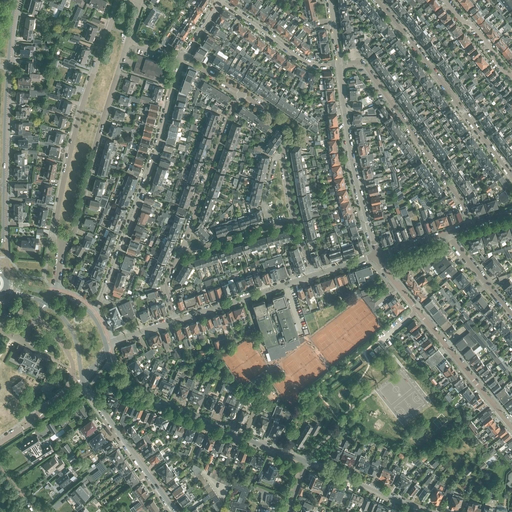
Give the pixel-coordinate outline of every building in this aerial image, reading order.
[(29,4),(28,7),(29,7),(28,10),(34,12),(33,14),(36,15),(37,13),(38,8),(40,9),(42,1),(40,1),(37,0),(31,0),(30,5),(29,4)] [(58,5),(57,8),(59,9),(61,10),(62,11),(66,0),(62,0),(61,4),(60,6),(58,5)] [(98,0),(96,7),(97,7),(100,8),(99,8),(100,8),(102,9),(103,10),(107,1),(103,0),(102,0),(98,0)] [(237,3),(238,1),(237,0),(229,0),(229,1),(241,9),(242,7),(237,3)] [(304,0),(305,2),(304,2),(305,2),(305,5),(306,9),(307,9),(308,13),(306,13),(307,18),(309,18),(310,20),(316,19),(314,8),(318,8),(316,2),(317,2),(317,1),(316,1),(316,0),(304,0)] [(426,11),(427,10),(429,9),(438,2),(436,0),(431,0),(428,3),(430,4),(424,9),(426,11)] [(467,10),(473,4),(470,0),(463,5),(464,6),(463,6),(465,8),(467,10)] [(249,10),(249,11),(251,12),(259,2),(257,1),(254,5),(252,3),(247,9),(249,10)] [(255,14),(259,9),(259,8),(261,4),(259,2),(251,12),(253,13),(255,14)] [(368,2),(361,7),(365,12),(371,6),(370,4),(370,3),(369,2),(368,2)] [(396,11),(403,6),(399,2),(393,7),(394,9),(394,10),(395,11),(396,11)] [(440,3),(439,3),(438,2),(429,9),(430,11),(433,9),(435,11),(441,6),(441,5),(441,4),(440,3)] [(203,11),(206,7),(200,3),(198,4),(197,3),(195,6),(203,11)] [(476,4),(467,11),(471,15),(479,8),(476,4)] [(258,16),(258,17),(260,18),(268,6),(267,5),(264,9),(262,7),(261,9),(260,9),(256,15),(258,16)] [(195,6),(192,10),(200,16),(203,11),(195,6)] [(268,6),(260,18),(261,19),(262,19),(264,21),(268,15),(268,14),(269,12),(271,9),(268,6)] [(406,10),(403,6),(396,11),(397,12),(397,13),(398,14),(399,14),(400,16),(406,10)] [(78,16),(81,8),(78,7),(72,20),(76,21),(78,16)] [(366,12),(369,17),(376,11),(375,11),(376,10),(374,9),(372,7),(366,12)] [(445,9),(444,9),(442,7),(434,14),(436,16),(438,14),(440,17),(446,12),(446,11),(446,10),(445,9)] [(475,19),(488,9),(486,7),(482,11),(479,13),(478,10),(472,15),(473,17),(473,18),(474,19),(475,19)] [(153,8),(149,13),(144,23),(150,26),(152,23),(153,24),(160,12),(153,8)] [(221,13),(229,19),(230,17),(232,18),(233,17),(235,19),(236,17),(224,9),(223,11),(222,11),(221,13)] [(485,14),(489,11),(488,9),(475,19),(475,20),(476,22),(477,21),(478,23),(484,18),(483,16),(485,15),(485,14)] [(198,19),(200,16),(192,10),(190,14),(198,19)] [(267,23),(268,24),(277,13),(275,11),(272,15),(270,13),(265,21),(266,22),(267,23)] [(376,11),(369,17),(373,21),(379,16),(378,14),(378,13),(377,12),(376,12),(376,11)] [(404,21),(411,16),(407,11),(401,16),(402,18),(402,19),(403,20),(404,21)] [(270,26),(271,25),(272,27),(277,21),(274,19),(278,14),(277,13),(268,24),(270,26)] [(441,26),(443,24),(451,17),(449,16),(449,15),(448,13),(447,13),(441,18),(443,21),(439,24),(441,26)] [(187,18),(195,23),(198,19),(190,14),(187,18)] [(218,18),(229,25),(230,24),(228,23),(229,22),(227,21),(227,22),(225,21),(226,18),(220,14),(219,16),(218,18)] [(414,20),(411,16),(404,21),(405,21),(405,22),(406,23),(407,23),(408,25),(414,20)] [(25,23),(24,25),(25,25),(27,25),(26,26),(29,27),(29,28),(33,29),(35,19),(35,18),(26,17),(26,18),(26,23),(25,23)] [(380,17),(374,22),(377,26),(384,21),(383,21),(383,20),(382,18),(380,17)] [(227,27),(229,25),(218,18),(218,19),(217,19),(216,20),(216,21),(215,23),(221,27),(222,26),(225,26),(227,27)] [(183,23),(186,24),(192,28),(193,28),(194,26),(195,24),(186,19),(183,23)] [(454,21),(453,21),(452,19),(445,24),(447,25),(445,27),(448,29),(455,23),(455,22),(454,21)] [(482,28),(491,21),(489,19),(487,21),(485,19),(479,24),(481,26),(480,26),(482,28)] [(275,29),(277,31),(284,21),(283,20),(282,21),(280,20),(278,22),(273,27),(275,29)] [(300,27),(308,33),(313,26),(305,20),(300,27)] [(412,30),(419,25),(416,23),(417,22),(416,20),(409,26),(410,28),(410,29),(411,30),(412,30)] [(284,21),(277,31),(278,32),(279,32),(281,33),(285,28),(283,26),(286,22),(284,21)] [(384,21),(377,26),(381,30),(387,25),(386,24),(386,23),(385,21),(384,21)] [(486,32),(492,27),(494,25),(491,21),(482,28),(483,28),(482,29),(484,30),(486,32)] [(88,23),(85,30),(87,31),(95,34),(96,34),(95,34),(98,27),(90,24),(88,23)] [(238,23),(234,30),(238,33),(243,27),(243,26),(242,26),(241,25),(240,25),(238,23)] [(507,23),(503,26),(507,31),(511,27),(507,23)] [(182,25),(181,27),(190,32),(191,31),(192,29),(192,28),(186,24),(185,26),(182,25)] [(223,35),(226,37),(227,35),(219,29),(221,27),(214,24),(213,25),(212,27),(212,28),(223,35)] [(283,36),(285,37),(294,25),(293,24),(288,30),(286,28),(281,34),(283,35),(283,36)] [(294,25),(285,37),(287,38),(289,40),(293,34),(291,32),(297,25),(295,24),(294,25)] [(451,35),(453,33),(459,28),(459,27),(458,26),(457,26),(456,24),(448,30),(451,35)] [(497,27),(498,27),(495,24),(494,25),(492,27),(492,28),(486,33),(488,35),(487,35),(489,37),(490,37),(496,32),(498,30),(499,29),(497,27)] [(33,33),(33,29),(29,28),(29,27),(26,26),(27,25),(25,25),(24,30),(23,32),(24,32),(23,37),(23,38),(32,39),(34,39),(35,37),(36,34),(35,34),(33,33)] [(422,30),(419,25),(412,30),(413,31),(412,32),(413,33),(414,33),(416,35),(422,30)] [(382,31),(385,36),(392,30),(391,30),(392,29),(390,28),(388,26),(382,31)] [(189,34),(190,32),(181,27),(178,31),(187,36),(188,36),(189,34)] [(244,27),(243,27),(238,33),(243,36),(247,30),(246,28),(245,28),(244,27)] [(227,38),(226,37),(223,35),(212,28),(211,28),(210,30),(209,32),(215,36),(217,33),(224,38),(222,41),(224,43),(227,38)] [(460,29),(459,28),(453,33),(451,35),(455,39),(463,32),(461,31),(461,30),(461,29),(460,29)] [(248,40),(253,34),(252,33),(251,32),(250,32),(248,30),(242,39),(247,42),(248,40)] [(392,30),(385,36),(389,40),(395,35),(394,33),(394,32),(393,31),(392,31),(392,30)] [(498,30),(496,32),(490,37),(489,38),(491,40),(492,39),(493,41),(499,36),(500,37),(502,35),(498,30)] [(85,37),(85,38),(93,41),(93,40),(95,34),(87,31),(88,31),(87,33),(85,38),(85,37)] [(187,36),(178,31),(176,35),(184,40),(185,39),(186,39),(187,37),(187,36)] [(303,31),(301,34),(293,44),(295,45),(296,45),(297,46),(302,40),(300,39),(304,32),(303,31)] [(420,40),(426,35),(423,31),(416,36),(418,38),(418,39),(419,40),(420,40)] [(293,44),(301,34),(300,32),(297,36),(294,35),(290,40),(292,42),(293,44)] [(429,33),(426,35),(420,40),(420,41),(421,43),(422,43),(423,45),(430,39),(428,38),(431,36),(429,33)] [(457,38),(461,43),(467,38),(467,37),(467,36),(466,35),(465,35),(464,33),(457,38)] [(206,37),(204,39),(213,45),(220,49),(221,47),(213,42),(215,39),(208,34),(207,35),(207,34),(205,37),(206,37)] [(253,34),(248,40),(252,43),(257,37),(255,35),(254,34),(253,34)] [(497,47),(497,46),(497,47),(509,37),(511,35),(510,34),(505,38),(503,36),(501,38),(500,38),(494,43),(496,45),(495,45),(497,47)] [(511,34),(511,35),(509,37),(497,47),(498,47),(497,47),(499,49),(501,51),(507,46),(505,43),(511,37),(511,34)] [(173,39),(181,45),(184,41),(177,37),(175,36),(173,39)] [(396,36),(390,41),(393,45),(399,40),(400,40),(399,40),(399,39),(398,38),(396,36)] [(260,39),(258,37),(252,46),(256,49),(257,47),(262,41),(262,40),(261,39),(260,39)] [(361,41),(362,40),(364,37),(355,38),(354,38),(353,38),(344,40),(344,44),(345,49),(349,48),(350,48),(353,48),(356,47),(361,41)] [(469,40),(469,39),(468,38),(467,38),(461,43),(463,46),(461,48),(463,50),(465,48),(465,47),(471,42),(469,40)] [(181,45),(173,39),(172,39),(169,43),(172,45),(179,49),(180,47),(181,47),(181,46),(181,45)] [(220,49),(213,45),(204,39),(203,42),(202,41),(201,43),(201,44),(208,49),(210,46),(216,50),(215,53),(217,54),(220,49)] [(301,49),(305,52),(306,52),(308,54),(311,51),(309,49),(309,44),(307,44),(303,40),(298,47),(299,47),(298,48),(300,49),(301,49)] [(395,47),(397,50),(403,45),(403,44),(403,43),(402,42),(401,42),(399,40),(393,45),(387,50),(389,52),(395,47)] [(263,41),(262,41),(257,47),(260,49),(259,51),(261,52),(267,44),(265,43),(265,42),(263,41)] [(365,41),(365,43),(359,49),(361,51),(362,53),(363,52),(363,53),(369,47),(366,44),(367,43),(365,41)] [(427,50),(434,45),(431,41),(424,46),(426,47),(425,48),(426,50),(427,50)] [(472,44),(466,49),(469,54),(470,53),(476,48),(475,48),(475,47),(475,46),(474,46),(472,44)] [(21,49),(20,55),(30,56),(30,50),(33,50),(34,46),(22,45),(21,49)] [(209,58),(210,59),(213,61),(215,58),(208,54),(206,53),(208,50),(200,45),(200,46),(198,48),(199,48),(197,51),(206,56),(209,58)] [(267,54),(272,48),(271,47),(270,46),(269,46),(268,45),(262,52),(264,54),(265,53),(267,54)] [(399,56),(401,55),(407,50),(406,48),(406,47),(405,46),(404,46),(403,45),(397,50),(399,53),(397,54),(399,56)] [(438,50),(434,45),(427,50),(429,52),(429,53),(430,54),(431,55),(438,50)] [(82,46),(79,54),(87,56),(88,55),(89,55),(89,53),(90,53),(91,50),(90,50),(90,49),(89,49),(90,48),(86,46),(85,47),(84,47),(82,46)] [(371,49),(369,47),(363,53),(364,53),(364,54),(365,55),(366,55),(368,57),(371,53),(372,54),(380,48),(379,46),(377,48),(374,46),(371,49)] [(504,55),(511,49),(511,46),(509,49),(507,46),(501,51),(503,53),(503,54),(503,55),(504,55)] [(272,48),(267,54),(265,56),(270,60),(276,51),(274,50),(274,49),(273,48),(272,48)] [(371,62),(372,62),(379,57),(377,54),(382,51),(381,49),(369,58),(370,60),(371,62)] [(470,54),(470,53),(469,54),(467,56),(469,59),(472,56),(474,59),(480,54),(480,53),(479,51),(478,51),(477,49),(470,54)] [(407,50),(401,55),(404,59),(411,54),(409,52),(409,51),(408,50),(407,50)] [(440,53),(438,50),(431,55),(432,56),(431,56),(432,58),(433,58),(435,60),(441,55),(442,54),(441,52),(440,53)] [(203,62),(206,56),(197,51),(194,55),(194,56),(203,62)] [(65,62),(74,65),(75,62),(77,63),(78,61),(79,61),(79,62),(80,62),(80,63),(84,65),(84,63),(85,63),(87,56),(79,54),(76,52),(73,59),(72,59),(69,60),(64,58),(63,62),(64,62),(65,62)] [(274,60),(277,62),(281,55),(281,54),(280,53),(279,53),(277,52),(271,60),(273,62),(274,60)] [(215,58),(213,61),(212,63),(214,64),(214,65),(216,66),(220,59),(218,58),(220,55),(218,54),(215,58)] [(146,58),(146,57),(139,55),(136,62),(137,62),(136,65),(133,72),(153,78),(154,74),(163,77),(166,65),(146,58)] [(283,55),(282,55),(281,55),(277,62),(275,64),(279,66),(281,65),(286,58),(284,57),(284,56),(283,55)] [(413,57),(411,55),(405,60),(403,61),(406,66),(408,64),(415,60),(414,59),(415,58),(414,57),(413,57)] [(445,59),(441,55),(435,60),(435,61),(436,62),(437,62),(438,64),(445,59)] [(479,65),(485,59),(485,58),(484,57),(483,57),(481,55),(475,60),(474,59),(469,63),(471,65),(473,63),(474,64),(476,62),(479,65)] [(219,67),(221,68),(225,62),(227,59),(222,56),(220,59),(216,66),(218,67),(219,67)] [(375,67),(382,62),(380,59),(381,58),(380,57),(379,57),(372,62),(373,64),(373,65),(374,67),(375,67)] [(227,63),(225,62),(221,68),(221,69),(223,70),(225,71),(233,59),(231,58),(227,63)] [(282,65),(286,69),(291,62),(290,61),(289,60),(288,60),(286,59),(282,65)] [(485,60),(485,59),(479,65),(481,68),(478,70),(478,72),(479,74),(483,70),(489,64),(487,62),(487,61),(486,60),(485,60)] [(19,64),(26,65),(26,71),(32,71),(33,61),(26,61),(20,60),(19,64)] [(415,60),(408,64),(411,69),(418,64),(417,62),(417,61),(416,60),(415,60)] [(442,69),(442,70),(449,65),(445,60),(439,65),(440,67),(440,68),(441,69),(442,69)] [(80,78),(82,72),(74,69),(76,66),(74,65),(65,62),(64,65),(71,67),(73,72),(74,73),(73,76),(72,75),(69,77),(67,81),(74,83),(75,81),(78,82),(79,81),(79,82),(80,79),(80,78)] [(231,75),(235,68),(233,67),(234,64),(232,62),(227,72),(229,73),(229,74),(231,75)] [(287,74),(290,75),(292,72),(291,72),(295,65),(294,64),(293,63),(292,62),(291,62),(286,69),(289,71),(287,74)] [(378,71),(379,72),(385,67),(382,62),(375,67),(377,69),(376,70),(378,71)] [(233,76),(236,77),(239,71),(240,71),(241,68),(237,65),(235,68),(231,75),(233,76)] [(412,70),(416,74),(422,69),(422,68),(421,67),(420,67),(419,65),(412,70)] [(452,69),(449,65),(442,70),(442,71),(443,72),(444,72),(446,74),(452,69)] [(491,66),(490,66),(490,65),(482,72),(486,76),(494,70),(492,68),(492,67),(491,66)] [(187,69),(187,70),(186,72),(196,76),(197,74),(195,73),(196,69),(188,66),(188,67),(187,67),(187,68),(187,69)] [(297,75),(301,68),(301,67),(299,67),(298,67),(296,66),(292,73),(292,72),(290,75),(292,77),(294,74),(297,75)] [(382,76),(382,77),(389,72),(387,69),(388,68),(387,66),(385,67),(379,72),(380,74),(380,75),(381,76),(382,76)] [(240,71),(239,71),(236,77),(236,78),(238,79),(240,80),(247,69),(245,68),(244,70),(244,69),(242,72),(240,71)] [(302,69),(301,68),(297,75),(302,78),(306,71),(304,70),(304,69),(302,68),(302,69)] [(422,69),(416,74),(419,79),(425,74),(424,72),(424,71),(423,70),(422,70),(422,69)] [(243,83),(245,84),(250,77),(248,76),(251,72),(248,70),(241,81),(244,82),(243,83)] [(449,79),(450,80),(456,75),(458,73),(456,71),(455,72),(454,72),(453,70),(446,75),(448,77),(447,78),(448,79),(449,79)] [(489,84),(491,82),(497,77),(497,76),(498,75),(496,73),(496,72),(496,71),(495,71),(494,71),(486,77),(489,82),(488,83),(489,84)] [(195,78),(196,76),(186,72),(185,74),(185,75),(184,75),(184,76),(184,77),(184,78),(192,81),(193,77),(195,78)] [(384,79),(385,81),(392,76),(393,75),(392,74),(391,75),(389,72),(382,77),(382,78),(383,79),(384,79)] [(310,85),(314,74),(311,73),(310,75),(308,74),(305,81),(307,81),(306,84),(310,85)] [(18,86),(30,87),(30,84),(31,84),(31,81),(38,81),(39,74),(30,74),(30,76),(29,76),(29,78),(27,78),(27,77),(19,76),(19,77),(20,77),(20,82),(19,82),(19,84),(19,86),(18,86)] [(133,75),(132,81),(126,79),(122,90),(133,93),(136,83),(138,83),(140,77),(133,75)] [(355,79),(348,80),(349,85),(363,83),(362,80),(360,81),(360,80),(359,80),(358,78),(357,75),(354,76),(355,79)] [(420,80),(423,84),(430,80),(429,79),(429,78),(429,77),(428,77),(426,75),(420,80)] [(453,84),(459,79),(456,75),(450,80),(450,81),(451,82),(452,82),(453,84)] [(248,85),(250,87),(254,80),(256,78),(254,76),(252,79),(250,77),(245,84),(247,85),(248,85)] [(387,84),(389,86),(395,81),(397,80),(396,78),(394,79),(392,76),(385,81),(386,82),(385,82),(386,84),(387,84)] [(497,77),(491,82),(493,85),(491,87),(493,89),(503,80),(501,78),(500,76),(499,76),(497,77)] [(182,83),(181,85),(192,88),(193,89),(194,87),(190,85),(192,82),(183,79),(183,80),(182,80),(182,81),(182,82),(182,83)] [(257,82),(254,80),(250,87),(252,89),(252,88),(254,90),(260,81),(258,79),(257,82)] [(390,89),(392,91),(399,86),(400,85),(399,83),(397,80),(395,81),(389,86),(389,87),(390,89)] [(423,84),(426,89),(433,84),(431,82),(432,81),(431,80),(430,80),(423,84)] [(457,90),(464,85),(460,80),(454,85),(455,87),(455,88),(456,89),(457,89),(457,90)] [(205,91),(209,84),(204,81),(204,82),(203,81),(202,82),(202,84),(202,85),(200,88),(203,90),(201,92),(203,94),(205,91)] [(497,92),(495,93),(497,95),(501,92),(501,91),(507,86),(505,84),(506,83),(504,81),(504,82),(503,81),(497,86),(494,89),(497,92)] [(56,86),(56,87),(59,88),(58,93),(57,92),(57,93),(58,93),(57,95),(58,96),(60,96),(61,97),(62,94),(63,95),(66,95),(70,97),(72,91),(75,92),(74,93),(75,94),(76,88),(57,82),(56,86)] [(258,92),(260,94),(265,87),(260,83),(255,90),(256,91),(258,93),(258,92)] [(213,87),(209,84),(205,91),(207,92),(205,95),(207,96),(209,93),(213,87)] [(400,85),(399,86),(392,91),(392,92),(393,93),(394,93),(395,95),(404,89),(401,84),(400,85)] [(191,90),(192,88),(181,85),(180,87),(180,88),(179,89),(179,90),(180,90),(179,91),(188,94),(189,90),(191,90)] [(266,85),(265,87),(260,94),(261,94),(260,94),(263,96),(263,95),(265,97),(270,90),(271,88),(266,85)] [(427,90),(430,94),(437,90),(437,89),(437,88),(436,87),(435,87),(434,85),(427,90)] [(467,89),(464,85),(457,90),(457,91),(458,92),(459,92),(460,94),(467,89)] [(153,92),(162,94),(164,88),(155,86),(154,89),(152,88),(151,91),(153,92)] [(217,89),(213,87),(209,93),(211,95),(209,98),(211,99),(217,89)] [(510,88),(509,88),(508,87),(494,98),(496,100),(503,94),(504,96),(511,90),(510,88)] [(28,97),(30,97),(30,95),(31,95),(32,96),(38,97),(38,96),(46,97),(46,91),(30,89),(30,92),(30,93),(24,93),(24,92),(17,92),(17,99),(17,101),(28,102),(28,97)] [(217,99),(221,92),(217,89),(211,99),(213,100),(215,97),(217,99)] [(270,100),(274,93),(270,90),(265,97),(265,98),(267,99),(268,99),(270,100)] [(437,90),(430,94),(434,99),(440,94),(439,92),(439,91),(438,90),(437,90)] [(463,99),(464,99),(465,100),(471,95),(473,93),(471,91),(469,92),(468,90),(461,95),(463,97),(463,98),(463,99)] [(160,100),(162,94),(153,92),(151,91),(150,94),(152,94),(151,98),(160,100)] [(511,91),(500,101),(501,103),(506,99),(508,100),(511,97),(511,91)] [(177,98),(188,101),(188,99),(186,98),(187,94),(179,92),(179,93),(178,93),(178,94),(178,95),(178,96),(177,98)] [(226,95),(221,92),(217,99),(216,101),(220,104),(222,101),(226,95)] [(399,101),(406,96),(403,92),(396,96),(398,99),(397,99),(398,101),(399,101)] [(279,96),(274,93),(270,100),(270,101),(272,102),(274,103),(279,96)] [(130,99),(130,98),(121,95),(120,96),(121,96),(120,97),(119,101),(118,102),(120,102),(120,103),(121,103),(128,105),(128,104),(129,98),(130,99)] [(228,101),(230,97),(226,95),(222,101),(220,104),(224,107),(227,103),(228,102),(228,101)] [(402,106),(403,106),(410,101),(407,98),(409,97),(408,95),(406,96),(399,101),(401,103),(401,104),(402,106)] [(436,106),(438,104),(444,100),(444,99),(444,97),(443,97),(441,95),(435,100),(433,102),(436,106)] [(474,99),(471,95),(465,100),(465,101),(466,102),(467,103),(468,104),(474,99)] [(278,106),(280,108),(285,101),(280,97),(275,104),(276,105),(278,106)] [(187,103),(188,101),(177,98),(177,101),(176,101),(176,102),(176,103),(176,104),(184,106),(185,103),(187,103)] [(70,111),(70,109),(72,102),(61,99),(58,109),(52,107),(51,110),(65,114),(66,111),(69,112),(69,111),(70,111)] [(356,101),(356,102),(353,102),(353,105),(353,107),(353,108),(362,108),(362,101),(359,101),(359,100),(356,101)] [(445,100),(444,100),(438,104),(440,107),(439,108),(440,110),(448,104),(446,102),(447,101),(446,100),(445,100)] [(475,100),(469,105),(470,107),(470,108),(471,109),(472,109),(472,110),(479,105),(475,100)] [(290,104),(285,101),(280,108),(281,108),(280,108),(283,110),(283,109),(285,111),(290,104)] [(406,110),(406,111),(413,106),(410,101),(403,106),(404,108),(404,109),(405,110),(406,110)] [(288,113),(290,114),(295,107),(290,104),(285,111),(287,113),(288,113)] [(408,113),(409,115),(416,111),(423,106),(421,104),(416,107),(414,105),(413,106),(406,111),(406,112),(407,113),(408,113)] [(183,113),(184,113),(188,114),(188,112),(183,111),(184,108),(175,105),(175,106),(174,108),(175,108),(174,111),(183,113)] [(449,105),(442,110),(446,115),(452,110),(452,109),(451,107),(450,107),(449,105)] [(481,108),(479,105),(472,110),(472,111),(473,112),(474,112),(475,114),(483,109),(482,107),(481,108)] [(240,117),(242,115),(246,108),(243,106),(240,110),(238,109),(235,114),(240,117)] [(374,106),(364,110),(364,114),(376,114),(375,108),(374,106)] [(380,113),(383,117),(389,113),(388,113),(385,108),(385,107),(384,106),(383,106),(379,109),(381,112),(380,113)] [(18,111),(16,111),(16,117),(26,118),(26,114),(29,115),(30,110),(29,110),(29,108),(19,107),(18,111)] [(295,117),(299,110),(295,107),(290,114),(290,115),(292,116),(295,117)] [(247,108),(246,108),(242,115),(246,118),(251,111),(249,110),(249,109),(247,108)] [(145,109),(144,112),(148,113),(148,116),(155,118),(156,118),(157,115),(156,115),(157,113),(150,111),(145,109)] [(125,113),(116,110),(116,112),(114,116),(113,118),(120,120),(120,118),(123,119),(124,116),(125,113)] [(411,118),(413,120),(420,115),(424,112),(423,110),(418,113),(416,111),(409,115),(410,116),(409,116),(410,118),(411,118)] [(478,119),(479,120),(480,120),(488,114),(486,112),(485,112),(483,110),(476,115),(478,117),(477,118),(478,119)] [(251,112),(251,111),(246,118),(251,122),(256,115),(254,113),(252,111),(251,112)] [(298,120),(300,122),(305,115),(301,111),(296,118),(296,119),(298,120)] [(446,116),(450,120),(456,115),(456,114),(455,113),(454,113),(453,111),(446,116)] [(211,112),(209,117),(218,120),(219,118),(220,116),(220,115),(211,112)] [(389,113),(388,113),(389,113),(383,117),(382,118),(385,123),(393,118),(391,115),(391,114),(390,113),(389,113)] [(256,114),(256,115),(251,122),(256,125),(260,118),(258,116),(259,116),(256,114)] [(58,125),(64,127),(66,117),(60,116),(60,117),(55,115),(53,122),(58,123),(58,125)] [(310,118),(305,115),(300,122),(301,122),(300,122),(303,124),(303,123),(305,125),(310,118)] [(414,122),(416,125),(426,118),(425,116),(421,118),(420,115),(413,120),(413,121),(414,123),(414,122)] [(456,115),(450,120),(453,125),(460,120),(458,118),(458,117),(457,116),(456,115)] [(484,125),(490,121),(487,116),(480,121),(482,123),(482,124),(483,125),(484,125)] [(171,123),(182,125),(182,123),(180,123),(181,119),(173,117),(172,118),(172,119),(171,119),(171,120),(172,120),(171,123)] [(218,121),(218,120),(209,117),(208,121),(206,120),(205,122),(207,123),(216,126),(217,123),(218,121)] [(261,118),(260,118),(256,125),(260,128),(265,121),(263,120),(263,119),(261,118)] [(305,125),(309,129),(310,128),(314,123),(315,121),(310,118),(305,125)] [(393,119),(385,124),(389,129),(396,124),(396,123),(395,121),(394,121),(393,119)] [(20,135),(31,135),(31,133),(29,132),(25,132),(25,125),(32,126),(32,123),(35,123),(35,124),(41,124),(42,121),(35,120),(29,120),(29,122),(22,122),(22,123),(16,122),(16,132),(20,132),(20,135)] [(318,129),(316,127),(317,125),(316,125),(318,123),(317,121),(316,120),(315,121),(314,123),(310,128),(316,133),(317,131),(317,132),(317,131),(318,129)] [(419,130),(420,130),(420,131),(427,126),(428,125),(429,124),(427,121),(426,122),(425,120),(424,121),(417,126),(418,128),(418,129),(419,130)] [(265,121),(260,128),(265,132),(270,124),(268,123),(266,121),(265,121)] [(460,121),(454,126),(457,130),(464,125),(463,125),(464,124),(463,123),(462,123),(460,121)] [(494,125),(490,121),(484,125),(484,126),(484,127),(485,128),(486,128),(487,130),(494,125)] [(152,132),(152,131),(153,131),(153,129),(153,128),(153,126),(140,123),(139,125),(141,126),(145,127),(144,130),(152,132)] [(181,127),(182,125),(171,123),(170,125),(170,126),(170,127),(170,128),(170,129),(178,131),(179,127),(181,127)] [(216,126),(207,123),(206,128),(214,131),(215,129),(216,129),(216,127),(216,126)] [(231,129),(239,132),(241,126),(233,123),(232,126),(231,126),(230,128),(231,128),(231,129)] [(121,127),(111,124),(108,134),(111,135),(112,135),(115,136),(114,138),(117,139),(121,127)] [(390,131),(392,134),(399,129),(399,128),(399,127),(398,126),(397,126),(396,124),(389,129),(387,130),(388,132),(390,131)] [(490,134),(491,136),(498,131),(497,130),(501,128),(500,128),(497,124),(494,126),(488,131),(488,132),(488,133),(489,134),(490,134)] [(423,135),(424,135),(430,131),(428,128),(430,127),(428,125),(427,126),(420,131),(422,133),(421,133),(422,135),(423,135)] [(464,126),(464,125),(457,130),(461,135),(467,130),(466,128),(466,127),(465,126),(464,126)] [(204,134),(212,137),(213,134),(214,134),(214,132),(214,131),(206,128),(204,134)] [(229,133),(229,134),(237,137),(239,132),(231,129),(230,131),(229,131),(229,133)] [(277,129),(274,134),(281,139),(283,137),(283,138),(285,135),(284,135),(285,135),(281,132),(281,131),(279,130),(278,130),(277,129)] [(399,129),(392,134),(395,138),(403,133),(402,133),(403,132),(402,131),(401,131),(399,129)] [(427,140),(434,135),(432,132),(433,131),(432,129),(430,131),(424,135),(425,137),(425,138),(426,139),(427,140)] [(168,133),(168,136),(178,138),(186,140),(187,138),(177,136),(178,132),(169,130),(169,131),(168,133)] [(63,133),(54,131),(53,136),(49,135),(47,142),(53,143),(55,143),(56,141),(61,142),(62,138),(63,139),(65,134),(63,133)] [(470,133),(469,132),(468,132),(468,131),(461,136),(465,140),(471,136),(470,134),(470,133)] [(495,141),(502,136),(499,132),(492,137),(494,139),(493,140),(494,141),(495,141)] [(397,140),(399,143),(406,138),(406,137),(405,135),(404,135),(403,133),(395,138),(391,142),(392,143),(393,143),(397,140)] [(238,144),(240,138),(229,134),(228,137),(227,137),(227,139),(227,140),(235,143),(238,144)] [(281,139),(274,134),(271,139),(278,144),(280,142),(280,143),(282,140),(281,140),(281,139)] [(203,135),(201,141),(210,144),(210,142),(211,141),(212,139),(211,139),(212,138),(203,135)] [(429,144),(430,144),(430,145),(437,140),(434,135),(427,140),(428,142),(428,143),(429,144)] [(507,140),(507,141),(509,139),(511,137),(510,135),(506,138),(504,139),(502,136),(495,141),(496,142),(496,143),(497,144),(498,144),(499,146),(507,140)] [(178,138),(168,136),(167,139),(166,141),(166,142),(175,144),(176,140),(178,140),(178,138)] [(466,141),(469,146),(475,141),(475,140),(475,139),(474,139),(472,137),(466,141)] [(28,142),(32,142),(32,139),(31,139),(31,138),(28,138),(28,139),(20,139),(20,138),(15,138),(15,139),(16,139),(16,141),(15,141),(15,142),(19,142),(19,146),(23,146),(23,148),(28,148),(28,142)] [(142,138),(140,144),(148,146),(148,144),(149,144),(150,142),(149,141),(150,140),(142,138)] [(400,145),(402,148),(409,143),(409,142),(408,140),(407,140),(406,138),(399,143),(395,146),(396,148),(400,145)] [(271,139),(267,144),(275,149),(276,148),(278,145),(278,144),(271,139)] [(432,147),(434,149),(440,145),(442,143),(439,139),(437,140),(430,145),(431,145),(430,146),(431,147),(432,147)] [(107,140),(105,148),(114,150),(116,151),(117,149),(115,148),(116,146),(113,145),(114,141),(107,140)] [(238,143),(235,143),(227,140),(226,142),(225,142),(225,144),(225,145),(233,148),(235,145),(237,146),(238,143)] [(60,151),(59,151),(60,148),(52,146),(53,143),(47,142),(45,141),(44,144),(49,146),(49,149),(47,148),(46,154),(58,158),(60,151)] [(209,144),(210,144),(201,141),(199,146),(208,149),(209,147),(210,145),(209,144)] [(475,141),(469,146),(472,150),(479,146),(477,144),(478,143),(477,142),(476,142),(475,141)] [(509,146),(506,142),(500,147),(501,149),(501,150),(502,151),(503,151),(509,146)] [(297,143),(293,150),(293,151),(300,150),(301,150),(303,147),(304,148),(306,146),(302,144),(301,146),(297,143)] [(402,148),(405,153),(413,147),(412,147),(413,146),(412,145),(411,145),(409,143),(402,148)] [(147,148),(148,147),(137,144),(136,146),(139,147),(138,150),(146,153),(146,152),(147,152),(148,149),(147,148)] [(275,149),(267,144),(265,147),(264,147),(263,148),(271,154),(273,152),(275,150),(275,149)] [(435,152),(437,154),(444,149),(445,148),(444,146),(442,148),(440,145),(434,149),(434,150),(433,150),(434,152),(435,152)] [(510,147),(509,146),(503,151),(503,152),(503,153),(504,154),(505,154),(506,156),(511,151),(511,149),(511,148),(511,145),(510,147)] [(208,150),(208,149),(199,146),(197,152),(206,155),(207,152),(208,150)] [(222,153),(231,156),(233,150),(224,147),(223,150),(222,152),(222,153)] [(407,154),(409,157),(416,152),(416,151),(415,149),(414,149),(413,147),(405,153),(401,155),(403,157),(407,154)] [(473,151),(476,156),(483,151),(483,150),(482,149),(481,149),(480,147),(473,151)] [(116,151),(114,150),(105,148),(102,156),(112,159),(113,159),(113,156),(114,156),(114,155),(115,155),(115,154),(115,153),(116,153),(116,152),(116,151)] [(439,156),(440,159),(447,154),(444,149),(437,154),(437,155),(438,156),(439,156)] [(145,154),(146,154),(138,151),(136,157),(144,159),(144,158),(145,157),(146,155),(145,154)] [(483,151),(476,156),(480,160),(486,156),(485,154),(485,153),(484,152),(483,152),(483,151)] [(206,155),(197,152),(195,157),(204,160),(205,158),(206,156),(206,155)] [(417,154),(416,152),(409,157),(412,162),(419,157),(419,156),(418,154),(417,154)] [(25,153),(15,153),(15,163),(20,163),(20,165),(24,165),(25,153)] [(229,161),(231,156),(222,153),(221,155),(220,157),(221,158),(220,158),(229,161)] [(259,161),(268,163),(268,162),(269,162),(269,160),(269,157),(256,154),(255,156),(257,157),(257,160),(259,161)] [(449,157),(447,154),(440,159),(440,160),(441,161),(442,161),(444,164),(452,158),(451,156),(449,157)] [(109,158),(102,156),(100,164),(107,166),(109,167),(114,168),(115,166),(110,165),(112,159),(109,158)] [(174,159),(166,156),(165,159),(161,158),(159,164),(168,167),(167,166),(169,161),(173,162),(174,159)] [(143,163),(143,162),(143,160),(136,158),(133,157),(132,160),(135,161),(134,164),(142,166),(142,165),(143,165),(143,163)] [(481,161),(484,166),(490,161),(490,160),(489,159),(487,157),(481,161)] [(46,168),(55,170),(57,163),(53,162),(54,159),(48,158),(47,161),(46,161),(45,165),(46,165),(45,168),(46,168)] [(231,162),(229,161),(220,158),(220,161),(219,161),(218,163),(219,163),(218,164),(227,167),(228,164),(230,164),(231,162)] [(412,171),(414,170),(423,163),(422,161),(422,160),(421,158),(420,158),(413,163),(415,166),(410,169),(412,171)] [(195,159),(193,164),(201,167),(202,165),(203,165),(204,163),(203,162),(195,159)] [(448,169),(454,165),(451,160),(444,165),(446,167),(447,169),(448,169)] [(491,162),(490,161),(484,166),(481,168),(484,171),(485,170),(486,171),(494,166),(492,164),(493,163),(492,162),(491,162)] [(414,170),(417,174),(420,173),(427,167),(425,165),(426,164),(425,163),(424,163),(423,163),(414,170)] [(109,167),(107,166),(100,164),(98,173),(105,175),(106,170),(108,171),(109,167)] [(201,168),(201,167),(193,164),(191,170),(200,173),(200,170),(201,170),(202,168),(201,168)] [(229,168),(227,167),(218,164),(218,166),(217,167),(216,168),(217,169),(217,170),(225,173),(226,169),(228,170),(229,168)] [(363,173),(363,174),(373,171),(373,169),(379,167),(378,164),(376,164),(376,165),(372,166),(372,167),(370,166),(362,168),(363,171),(362,171),(363,173)] [(29,168),(29,165),(21,165),(21,168),(15,168),(15,171),(14,171),(14,176),(15,176),(15,177),(18,177),(18,179),(28,179),(28,176),(25,176),(25,174),(25,173),(24,172),(24,168),(29,168)] [(141,168),(141,167),(133,165),(132,168),(130,168),(129,170),(127,169),(127,171),(134,174),(135,172),(139,173),(140,171),(141,171),(142,168),(141,168)] [(458,169),(454,165),(448,169),(448,170),(449,172),(450,172),(451,174),(458,169)] [(455,180),(462,175),(464,174),(461,170),(466,167),(465,165),(460,169),(452,175),(453,177),(453,178),(454,179),(455,179),(455,180)] [(159,166),(157,172),(165,174),(165,172),(167,172),(168,169),(159,166)] [(420,173),(423,177),(430,172),(429,170),(429,169),(428,168),(427,168),(427,167),(420,173)] [(488,171),(491,176),(498,171),(498,170),(497,169),(496,169),(494,167),(488,171)] [(55,174),(55,170),(46,168),(44,177),(46,178),(47,177),(54,178),(54,177),(55,177),(56,174),(55,174)] [(191,170),(189,175),(198,178),(198,176),(199,176),(200,174),(199,173),(200,173),(191,170)] [(214,177),(222,180),(224,174),(216,171),(215,174),(214,174),(214,176),(214,177)] [(498,171),(491,176),(495,181),(501,176),(500,174),(500,173),(499,172),(498,172),(498,171)] [(164,177),(165,174),(157,172),(155,177),(166,180),(170,182),(171,180),(168,179),(168,180),(166,180),(166,178),(164,177)] [(266,175),(265,175),(265,174),(256,172),(255,178),(264,180),(264,177),(265,177),(266,175)] [(420,184),(422,185),(426,182),(433,177),(432,175),(432,174),(431,173),(430,172),(423,177),(421,179),(423,182),(420,184)] [(129,175),(127,181),(135,184),(136,182),(137,181),(138,179),(137,179),(137,178),(129,175)] [(197,181),(198,179),(197,179),(198,178),(189,175),(187,181),(196,184),(197,181)] [(465,180),(462,175),(455,180),(455,181),(456,182),(457,182),(458,184),(465,180)] [(221,186),(222,180),(214,177),(213,180),(212,180),(212,182),(212,183),(221,186)] [(375,178),(365,181),(366,183),(365,184),(366,185),(367,186),(379,183),(378,180),(381,179),(381,177),(375,178)] [(426,182),(430,187),(437,182),(435,179),(435,177),(434,177),(433,177),(426,182)] [(96,179),(94,186),(103,188),(105,181),(96,179)] [(253,185),(262,188),(262,187),(263,187),(263,185),(263,182),(254,180),(253,185)] [(471,183),(469,180),(466,180),(459,185),(460,187),(460,188),(461,189),(462,190),(469,185),(471,183)] [(27,189),(27,188),(32,188),(32,181),(27,181),(27,184),(15,184),(15,189),(16,189),(15,193),(15,195),(17,195),(17,198),(26,198),(26,195),(20,195),(20,189),(27,189)] [(41,192),(43,192),(51,193),(52,193),(52,189),(51,189),(52,185),(49,185),(49,182),(43,181),(41,192)] [(135,184),(127,181),(125,186),(133,189),(134,187),(135,187),(136,185),(135,184)] [(164,187),(161,185),(153,182),(150,191),(153,192),(154,193),(158,194),(159,190),(162,191),(164,187)] [(187,182),(185,188),(193,191),(194,188),(195,188),(196,186),(195,186),(195,185),(187,182)] [(437,182),(430,187),(433,191),(440,186),(439,184),(439,183),(438,182),(437,182)] [(219,191),(221,186),(212,183),(211,185),(210,185),(210,187),(210,188),(219,191)] [(472,190),(469,185),(462,190),(463,190),(462,191),(463,192),(464,193),(465,194),(472,190)] [(103,188),(94,186),(93,192),(92,192),(94,193),(101,195),(103,188)] [(123,191),(126,192),(131,194),(132,192),(133,192),(134,190),(133,189),(125,186),(123,191)] [(369,189),(368,189),(369,192),(370,192),(370,195),(375,194),(375,195),(379,194),(377,186),(369,188),(369,189)] [(436,196),(437,196),(437,195),(443,191),(442,189),(442,188),(441,187),(440,187),(440,186),(433,191),(436,196)] [(193,191),(185,188),(183,193),(191,196),(192,194),(193,194),(194,192),(193,191)] [(217,197),(218,192),(219,191),(210,188),(209,191),(208,193),(208,194),(217,197)] [(170,201),(171,199),(173,191),(168,189),(164,200),(170,201)] [(444,191),(444,190),(443,191),(437,195),(437,196),(440,200),(448,195),(446,193),(446,192),(445,191),(444,191)] [(469,200),(478,195),(475,190),(473,190),(466,195),(468,198),(467,198),(468,200),(469,200)] [(51,193),(45,192),(43,192),(41,192),(41,191),(40,199),(38,199),(37,202),(45,204),(46,201),(49,201),(50,201),(51,197),(50,197),(51,193)] [(131,195),(131,194),(126,192),(123,191),(121,191),(120,194),(119,193),(119,196),(121,197),(130,200),(130,197),(131,198),(132,195),(131,195)] [(510,198),(505,192),(505,191),(498,196),(497,195),(495,196),(498,205),(502,202),(503,203),(510,198)] [(191,196),(183,193),(181,199),(190,202),(190,199),(191,199),(192,197),(191,196)] [(308,200),(310,199),(309,193),(298,196),(299,198),(298,199),(299,201),(299,202),(308,200)] [(206,201),(214,204),(215,200),(218,201),(218,199),(208,195),(207,198),(206,198),(205,200),(206,201)] [(130,201),(129,200),(130,200),(121,197),(119,196),(118,199),(117,198),(115,203),(124,206),(125,204),(127,205),(128,203),(129,203),(130,201)] [(155,199),(146,196),(144,202),(157,206),(160,207),(161,204),(154,202),(155,199)] [(259,199),(250,197),(249,200),(247,200),(247,202),(258,205),(258,202),(259,202),(259,200),(259,199)] [(476,201),(477,203),(480,213),(485,211),(483,203),(480,204),(479,202),(477,198),(475,198),(476,201)] [(100,202),(91,199),(89,205),(89,206),(90,206),(89,209),(92,210),(93,207),(98,209),(100,202)] [(189,202),(190,202),(181,199),(179,204),(188,207),(188,205),(189,205),(190,203),(189,202)] [(311,201),(310,201),(310,199),(308,200),(299,202),(300,204),(300,205),(300,206),(301,207),(300,207),(309,205),(311,205),(312,205),(311,201)] [(489,199),(484,200),(487,211),(490,210),(490,211),(492,210),(492,209),(493,209),(494,209),(495,209),(495,208),(498,207),(495,200),(490,201),(489,199)] [(212,209),(214,204),(206,201),(205,204),(204,203),(203,206),(212,209)] [(473,209),(474,215),(480,213),(477,203),(476,201),(474,202),(473,203),(474,205),(472,206),(472,207),(471,208),(472,209),(473,209)] [(23,212),(23,203),(20,203),(19,203),(19,204),(15,204),(14,204),(14,209),(15,209),(15,212),(23,212)] [(37,215),(39,215),(46,216),(47,216),(48,212),(47,212),(48,209),(46,208),(46,205),(39,203),(37,215)] [(382,203),(372,206),(373,208),(372,209),(372,210),(373,211),(381,210),(383,209),(382,206),(386,205),(386,203),(385,203),(382,203)] [(155,208),(143,204),(141,209),(150,212),(151,209),(154,210),(155,208)] [(311,205),(309,205),(300,207),(301,208),(300,208),(301,210),(302,213),(310,211),(312,211),(318,209),(317,207),(312,208),(311,205)] [(118,206),(116,211),(124,214),(125,213),(126,212),(126,210),(126,209),(118,206)] [(178,206),(176,212),(185,215),(186,213),(186,212),(187,210),(187,209),(178,206)] [(203,209),(202,212),(210,215),(211,215),(213,210),(212,209),(203,206),(202,209),(203,209)] [(351,207),(350,206),(342,209),(343,212),(342,212),(343,214),(352,212),(351,210),(352,209),(351,207)] [(165,219),(166,217),(168,214),(169,211),(164,209),(161,217),(165,218),(165,219)] [(454,222),(455,221),(452,213),(452,211),(448,212),(447,209),(445,210),(446,211),(447,216),(450,223),(452,222),(453,223),(454,222)] [(142,210),(140,215),(154,221),(155,218),(149,216),(150,214),(142,210)] [(384,210),(374,213),(374,214),(373,214),(374,216),(375,219),(384,217),(384,218),(389,217),(391,216),(390,213),(385,214),(384,210)] [(461,220),(461,219),(462,219),(460,211),(456,212),(456,210),(453,211),(456,221),(458,220),(458,221),(461,220)] [(124,214),(116,211),(114,217),(122,220),(123,218),(124,218),(124,215),(124,214)] [(256,215),(258,223),(259,223),(262,222),(263,221),(260,211),(255,212),(256,215)] [(310,211),(302,213),(302,214),(302,216),(303,216),(303,219),(319,215),(318,213),(313,214),(312,211),(310,211)] [(441,211),(439,212),(443,225),(445,224),(446,225),(447,224),(449,223),(446,216),(447,216),(446,211),(442,213),(441,211)] [(24,212),(23,212),(15,212),(15,216),(14,216),(14,220),(15,220),(16,220),(16,221),(18,221),(18,220),(19,220),(19,221),(23,222),(23,216),(25,216),(25,215),(26,215),(27,214),(26,213),(25,212),(24,212)] [(210,215),(202,212),(201,212),(200,215),(201,215),(200,218),(208,221),(209,218),(210,215)] [(428,217),(429,221),(432,229),(433,228),(434,229),(435,229),(435,228),(437,227),(432,213),(429,213),(430,216),(428,217)] [(176,214),(174,220),(182,223),(182,222),(183,223),(184,220),(183,220),(184,217),(176,214)] [(247,227),(245,218),(242,219),(240,214),(237,215),(239,220),(242,228),(244,228),(247,227)] [(244,216),(245,218),(247,227),(249,226),(250,226),(253,225),(252,225),(253,225),(250,217),(249,214),(244,216)] [(45,224),(46,217),(46,216),(39,215),(37,223),(45,224)] [(153,224),(154,221),(140,215),(138,220),(146,223),(147,221),(153,224)] [(258,223),(256,215),(250,217),(253,225),(255,224),(255,225),(258,224),(258,223)] [(411,236),(416,234),(409,215),(405,217),(409,227),(408,227),(411,236)] [(393,216),(388,218),(392,227),(397,226),(393,216)] [(110,221),(112,222),(120,225),(121,223),(122,223),(123,221),(122,220),(114,217),(113,220),(111,219),(110,221)] [(92,226),(91,229),(94,229),(95,225),(94,225),(95,220),(85,218),(85,219),(84,224),(92,226)] [(231,220),(232,223),(235,231),(237,230),(240,230),(240,229),(237,218),(231,220)] [(305,224),(305,226),(314,224),(316,224),(316,222),(316,221),(315,218),(313,219),(313,218),(304,221),(304,222),(304,224),(305,224)] [(181,225),(182,223),(174,220),(172,225),(181,228),(182,225),(181,225)] [(227,221),(226,222),(229,232),(231,232),(234,231),(235,231),(232,223),(231,220),(227,221)] [(401,231),(403,239),(408,237),(402,220),(401,220),(401,221),(400,222),(403,230),(401,231)] [(120,225),(112,222),(111,225),(109,225),(107,229),(113,231),(114,229),(118,230),(119,228),(120,228),(120,226),(120,225)] [(220,224),(221,226),(224,234),(226,234),(229,233),(229,232),(226,222),(220,224)] [(202,225),(201,223),(195,228),(197,229),(195,231),(196,231),(195,232),(197,234),(205,227),(203,225),(202,225)] [(144,227),(137,224),(135,228),(143,232),(146,233),(147,231),(144,229),(145,227),(144,227)] [(416,229),(418,234),(424,232),(421,224),(417,225),(416,224),(414,225),(416,229)] [(172,225),(170,230),(178,234),(179,231),(181,228),(172,225)] [(224,234),(221,226),(215,228),(217,235),(218,236),(220,235),(220,236),(223,235),(223,234),(224,234)] [(207,230),(205,227),(197,234),(200,236),(202,238),(209,232),(210,230),(209,229),(207,230)] [(503,230),(506,238),(511,237),(509,228),(508,228),(508,227),(504,228),(504,230),(503,230)] [(133,233),(141,236),(145,238),(146,233),(143,232),(135,228),(133,233)] [(104,236),(107,237),(115,240),(115,238),(116,238),(117,236),(116,235),(117,234),(111,232),(111,231),(106,229),(105,234),(103,233),(102,235),(104,236)] [(379,236),(382,245),(388,244),(383,229),(380,230),(382,234),(379,236)] [(388,244),(393,242),(389,230),(385,231),(385,229),(383,229),(388,244)] [(395,236),(397,241),(402,239),(399,230),(395,232),(394,229),(391,230),(394,236),(395,236)] [(506,241),(506,238),(503,230),(502,230),(501,229),(497,230),(498,232),(497,232),(499,237),(501,242),(506,241)] [(178,234),(170,230),(168,236),(176,239),(177,237),(178,234)] [(287,231),(287,232),(284,232),(286,241),(287,242),(289,242),(288,240),(294,239),(294,238),(294,237),(294,236),(293,236),(293,234),(291,235),(290,231),(289,231),(289,230),(287,231)] [(308,238),(317,236),(315,230),(307,232),(307,233),(306,233),(307,235),(308,238)] [(213,236),(209,232),(202,238),(204,241),(204,240),(204,241),(206,239),(207,241),(213,236)] [(329,234),(330,236),(337,259),(343,257),(339,244),(336,245),(335,242),(338,242),(335,232),(329,234)] [(490,234),(489,234),(492,243),(497,241),(495,233),(494,233),(494,232),(490,233),(490,234)] [(275,234),(273,235),(275,244),(276,246),(276,249),(278,249),(278,245),(281,244),(281,242),(278,234),(277,233),(276,234),(275,234)] [(492,245),(492,243),(489,234),(488,235),(487,234),(484,235),(484,236),(483,236),(486,245),(489,244),(490,246),(492,245)] [(276,246),(275,244),(273,235),(272,235),(270,235),(270,236),(267,237),(271,253),(273,252),(272,247),(276,246)] [(329,252),(332,261),(337,259),(330,236),(327,237),(330,247),(331,247),(332,251),(329,252)] [(358,250),(359,252),(365,250),(362,239),(361,239),(361,238),(361,237),(361,236),(360,236),(357,237),(355,237),(352,238),(353,242),(355,241),(357,247),(358,250)] [(475,239),(478,247),(483,245),(481,237),(480,237),(480,236),(476,237),(476,238),(475,239)] [(114,240),(115,240),(107,237),(105,240),(100,238),(100,240),(105,242),(113,245),(115,241),(114,240)] [(163,243),(165,243),(173,247),(173,246),(175,244),(174,244),(175,241),(165,237),(163,243)] [(262,238),(259,239),(262,248),(263,249),(268,247),(265,237),(264,237),(262,237),(262,238)] [(39,244),(39,239),(27,238),(27,240),(22,240),(21,248),(23,248),(25,248),(25,249),(25,248),(32,249),(34,249),(36,249),(36,244),(39,244)] [(71,250),(74,251),(76,252),(75,252),(81,255),(84,250),(88,252),(92,241),(85,238),(83,245),(80,244),(78,248),(72,246),(73,245),(72,245),(70,250),(71,250)] [(479,250),(478,247),(475,239),(474,239),(473,238),(470,239),(470,241),(469,241),(471,245),(470,246),(471,249),(468,250),(470,253),(479,250)] [(257,250),(262,248),(259,239),(258,239),(257,239),(256,240),(254,241),(257,250)] [(139,249),(141,243),(131,240),(130,241),(129,242),(130,243),(129,245),(139,249)] [(251,242),(248,243),(251,251),(252,253),(257,252),(257,250),(254,241),(253,241),(251,241),(251,242)] [(105,242),(103,247),(111,250),(112,250),(113,245),(105,242)] [(245,244),(243,244),(246,253),(251,251),(248,243),(247,242),(246,243),(245,244)] [(347,245),(350,255),(355,253),(355,252),(352,244),(349,245),(348,242),(346,243),(347,245)] [(161,248),(162,249),(171,252),(172,249),(173,247),(165,243),(163,243),(161,248)] [(345,256),(350,255),(347,245),(346,243),(341,245),(344,256),(345,256)] [(238,246),(235,247),(238,256),(244,254),(241,245),(240,245),(238,245),(238,246)] [(110,252),(111,250),(103,247),(101,253),(109,256),(109,255),(110,255),(110,253),(110,252)] [(127,252),(126,253),(134,255),(135,252),(139,254),(140,251),(128,247),(128,249),(127,249),(126,251),(127,252)] [(233,257),(238,256),(235,247),(234,247),(232,247),(232,248),(230,249),(233,257)] [(298,247),(289,250),(291,256),(299,253),(298,247)] [(227,250),(224,250),(227,259),(233,257),(230,249),(229,249),(229,248),(227,249),(227,250)] [(162,249),(160,254),(168,257),(169,255),(170,255),(171,252),(162,249)] [(219,252),(222,261),(227,259),(224,250),(224,251),(223,250),(221,251),(219,252)] [(311,256),(315,266),(321,264),(316,251),(310,253),(311,256)] [(322,259),(324,263),(324,262),(325,263),(327,262),(330,261),(328,255),(327,251),(324,252),(324,253),(321,254),(321,255),(319,256),(320,259),(322,259)] [(213,254),(211,255),(214,263),(220,262),(217,253),(216,253),(215,253),(214,253),(213,254)] [(293,261),(301,258),(299,253),(291,256),(293,261)] [(107,259),(108,257),(100,254),(98,259),(106,262),(107,262),(108,260),(107,259)] [(124,260),(134,264),(136,258),(135,257),(126,254),(124,258),(125,258),(124,260)] [(168,258),(168,257),(160,254),(159,257),(156,256),(155,258),(166,263),(167,260),(167,261),(168,258)] [(208,265),(214,263),(211,255),(210,254),(208,255),(208,256),(206,256),(208,265)] [(279,277),(279,278),(288,275),(282,255),(265,261),(267,267),(275,264),(276,268),(279,277)] [(202,257),(200,258),(203,267),(208,265),(206,256),(205,257),(204,256),(203,257),(202,257)] [(432,265),(439,274),(453,262),(451,259),(449,261),(445,256),(441,260),(440,258),(432,265)] [(490,270),(497,264),(499,262),(493,256),(485,262),(487,265),(486,265),(487,266),(486,267),(488,270),(489,269),(490,270)] [(194,260),(197,269),(203,267),(200,258),(199,258),(197,259),(194,260)] [(293,261),(294,267),(303,264),(301,258),(293,261)] [(106,263),(106,262),(98,259),(97,262),(92,260),(91,262),(104,268),(105,265),(106,265),(106,263)] [(129,270),(132,271),(134,265),(124,261),(123,263),(121,267),(123,268),(122,270),(128,272),(129,270)] [(157,261),(154,267),(163,270),(165,267),(164,267),(165,265),(157,261)] [(182,268),(190,273),(193,268),(195,269),(196,268),(194,262),(192,265),(189,264),(188,265),(185,263),(183,266),(183,265),(182,268)] [(453,266),(455,265),(453,262),(439,274),(443,278),(448,273),(451,276),(457,271),(453,266)] [(499,262),(497,264),(490,270),(491,271),(490,272),(492,275),(493,274),(494,275),(495,274),(497,276),(505,269),(499,262)] [(93,267),(92,270),(102,274),(103,272),(103,271),(103,269),(91,264),(90,266),(93,267)] [(303,264),(294,267),(293,267),(295,273),(297,272),(298,272),(299,272),(299,271),(304,270),(305,269),(303,264)] [(364,276),(373,273),(370,265),(361,269),(360,268),(358,269),(355,270),(359,284),(366,281),(364,276)] [(74,267),(72,273),(76,275),(79,276),(80,274),(81,270),(74,267)] [(162,273),(163,270),(154,267),(152,272),(161,276),(162,273)] [(179,273),(187,278),(190,273),(182,268),(181,271),(180,270),(179,273)] [(270,270),(273,279),(279,277),(276,268),(270,270)] [(409,284),(415,279),(409,273),(411,271),(410,269),(403,272),(401,273),(404,276),(403,277),(409,284)] [(100,277),(101,277),(102,274),(92,270),(90,274),(87,272),(86,274),(95,278),(99,279),(100,277)] [(119,272),(117,278),(124,280),(126,281),(127,275),(119,272)] [(152,272),(150,277),(158,281),(159,278),(160,279),(161,276),(152,272)] [(268,272),(263,274),(262,274),(263,277),(265,282),(266,282),(267,282),(268,281),(270,280),(268,272)] [(348,273),(347,274),(350,282),(355,280),(353,272),(350,273),(350,272),(348,273)] [(456,284),(465,277),(464,275),(464,274),(463,272),(462,272),(462,273),(462,272),(452,280),(456,284)] [(181,284),(182,282),(184,283),(186,280),(189,282),(190,280),(187,278),(179,273),(178,276),(177,275),(176,278),(176,279),(175,280),(181,284)] [(346,273),(340,275),(343,283),(348,281),(346,273)] [(81,288),(82,286),(84,279),(85,276),(80,274),(79,276),(76,275),(73,281),(77,282),(75,286),(76,286),(76,287),(78,288),(79,287),(81,288)] [(260,278),(261,277),(260,274),(259,274),(253,276),(256,285),(257,285),(259,284),(262,283),(260,278)] [(252,275),(246,277),(250,287),(251,287),(252,287),(253,286),(255,285),(252,275)] [(343,285),(343,283),(340,275),(335,277),(337,285),(340,284),(341,286),(343,285)] [(159,281),(158,281),(150,277),(146,276),(144,281),(156,286),(157,284),(159,281)] [(241,278),(241,280),(244,289),(247,288),(249,288),(249,287),(250,287),(246,277),(241,278)] [(417,283),(415,279),(409,284),(415,293),(421,288),(420,286),(423,283),(424,285),(428,281),(425,277),(417,283)] [(467,278),(465,277),(456,284),(460,289),(469,281),(469,280),(468,278),(467,278)] [(98,282),(99,279),(95,278),(94,279),(86,283),(87,281),(86,280),(84,279),(82,286),(85,288),(87,291),(88,290),(89,292),(91,291),(91,293),(96,290),(95,289),(97,289),(96,287),(98,286),(99,285),(98,282)] [(124,280),(117,278),(115,284),(122,286),(123,283),(125,284),(126,281),(124,280)] [(243,290),(243,289),(244,289),(241,280),(237,281),(237,280),(237,278),(235,279),(236,279),(235,280),(235,282),(238,290),(241,290),(242,290),(243,290)] [(328,280),(327,280),(330,288),(335,286),(333,278),(330,279),(329,279),(328,279),(328,280)] [(499,281),(502,285),(504,287),(504,288),(505,289),(506,289),(506,290),(511,284),(511,282),(509,279),(508,278),(499,281)] [(330,291),(330,288),(327,280),(326,281),(326,280),(324,281),(321,282),(324,290),(326,290),(327,292),(330,291)] [(199,286),(204,302),(206,301),(207,301),(208,301),(208,300),(209,300),(206,289),(203,290),(200,282),(198,283),(199,286)] [(231,293),(232,292),(229,284),(229,283),(225,285),(224,282),(219,284),(220,287),(223,295),(225,294),(225,295),(228,294),(228,295),(231,294),(231,293)] [(229,284),(232,292),(232,293),(232,292),(233,293),(235,293),(235,292),(237,291),(235,282),(229,284)] [(323,292),(320,282),(314,284),(315,287),(312,288),(316,297),(320,296),(319,293),(323,292)] [(470,283),(464,289),(467,293),(474,287),(474,286),(473,285),(472,285),(470,283)] [(123,291),(124,288),(115,285),(114,287),(113,288),(113,289),(113,290),(113,291),(122,294),(124,295),(125,291),(123,291)] [(202,302),(204,302),(199,286),(196,287),(199,294),(196,295),(198,303),(199,303),(200,304),(201,303),(202,302)] [(308,286),(308,287),(305,288),(307,292),(304,293),(305,296),(306,298),(309,297),(309,299),(312,298),(311,295),(314,294),(311,286),(310,286),(309,286),(308,286)] [(222,297),(222,296),(223,295),(220,287),(214,289),(217,297),(220,296),(221,297),(222,297)] [(475,288),(474,287),(467,293),(471,298),(478,292),(476,290),(477,290),(477,289),(476,287),(475,287),(475,288)] [(300,289),(297,290),(300,299),(303,298),(302,297),(305,296),(303,288),(302,289),(302,288),(300,289)] [(390,294),(385,288),(381,291),(363,298),(374,311),(380,306),(378,304),(387,297),(390,294)] [(427,295),(421,288),(415,293),(421,300),(427,295)] [(153,291),(155,296),(155,298),(162,295),(160,289),(153,291)] [(207,291),(210,299),(211,299),(212,300),(213,299),(213,298),(216,298),(213,289),(207,291)] [(353,291),(355,297),(363,295),(361,290),(361,289),(353,291)] [(286,338),(287,341),(299,337),(297,330),(285,293),(273,297),(274,302),(272,303),(272,302),(268,304),(268,303),(268,304),(266,305),(264,300),(252,304),(266,346),(278,343),(266,305),(268,304),(270,310),(276,308),(278,313),(274,314),(277,324),(281,322),(285,335),(279,337),(281,343),(285,342),(284,338),(286,338)] [(180,300),(177,301),(180,309),(181,310),(183,309),(184,308),(185,308),(183,300),(181,294),(178,295),(180,300)] [(191,307),(192,306),(189,298),(185,299),(183,294),(181,294),(183,300),(184,299),(187,308),(191,307)] [(475,296),(466,304),(468,306),(472,303),(478,310),(487,303),(483,298),(484,298),(481,294),(479,296),(479,297),(479,298),(478,298),(477,298),(477,297),(476,298),(475,296)] [(189,296),(189,298),(192,306),(198,304),(195,296),(191,297),(191,295),(189,296)] [(426,307),(425,307),(427,310),(435,303),(433,301),(436,299),(432,295),(430,297),(431,299),(424,304),(426,307)] [(389,304),(390,305),(398,299),(396,297),(395,297),(394,296),(383,305),(384,307),(386,305),(387,306),(389,304)] [(390,309),(385,313),(387,315),(389,313),(400,304),(399,302),(400,302),(398,299),(390,305),(392,307),(390,309)] [(116,306),(105,312),(108,318),(107,318),(109,323),(110,322),(113,328),(124,323),(121,317),(123,316),(126,322),(126,321),(135,317),(136,317),(133,309),(130,300),(119,306),(118,305),(122,314),(120,315),(116,306)] [(437,306),(435,303),(427,310),(429,312),(430,312),(432,314),(446,302),(445,300),(437,306)] [(158,308),(159,308),(162,315),(164,315),(165,315),(166,314),(167,313),(166,309),(166,308),(166,307),(165,307),(165,305),(164,306),(164,303),(164,302),(163,302),(162,302),(161,303),(161,304),(158,305),(158,308)] [(160,316),(161,316),(157,304),(151,306),(155,318),(157,317),(160,316)] [(401,305),(400,304),(389,313),(391,314),(392,313),(395,316),(398,314),(397,313),(404,307),(403,307),(404,307),(402,304),(401,305)] [(488,304),(479,311),(482,314),(484,315),(492,309),(490,307),(491,306),(491,305),(490,304),(489,304),(488,304)] [(240,308),(238,309),(243,323),(246,322),(243,316),(246,315),(244,307),(243,307),(243,306),(240,307),(240,308)] [(432,315),(436,319),(443,314),(441,311),(444,310),(442,307),(440,309),(436,311),(432,315)] [(147,320),(148,319),(151,318),(151,319),(153,318),(151,314),(149,314),(148,309),(138,313),(139,316),(141,316),(143,321),(147,320)] [(243,323),(238,309),(236,309),(234,309),(234,310),(233,310),(236,319),(239,318),(240,321),(242,327),(244,326),(243,323)] [(229,311),(229,312),(226,313),(231,326),(233,325),(232,322),(235,321),(232,311),(231,311),(231,310),(229,311)] [(490,320),(497,314),(496,314),(497,314),(497,313),(496,311),(495,312),(493,310),(486,316),(490,320)] [(223,313),(222,314),(220,315),(223,324),(228,322),(225,313),(224,312),(223,313)] [(436,319),(440,324),(447,318),(443,314),(436,319)] [(497,315),(497,314),(490,320),(494,325),(500,319),(499,317),(499,316),(498,314),(497,314),(497,315)] [(216,315),(216,316),(213,317),(216,325),(222,324),(219,315),(218,315),(217,315),(216,315)] [(207,318),(206,319),(208,328),(209,327),(211,332),(215,330),(211,317),(209,318),(208,318),(207,318)] [(443,327),(444,329),(453,322),(454,323),(456,321),(455,319),(453,321),(452,320),(450,321),(448,319),(441,325),(441,326),(441,327),(442,328),(443,327)] [(203,320),(202,320),(201,320),(200,321),(198,322),(200,330),(206,328),(204,320),(203,320)] [(498,330),(505,325),(504,323),(504,322),(503,320),(502,320),(501,320),(495,326),(497,329),(493,333),(494,334),(495,333),(498,330)] [(410,324),(408,326),(412,331),(414,329),(418,326),(416,323),(417,323),(416,322),(415,321),(414,321),(410,324)] [(468,359),(476,352),(477,353),(483,348),(485,346),(488,344),(468,321),(464,324),(470,332),(455,343),(468,359)] [(191,323),(191,324),(190,325),(193,333),(194,335),(200,333),(197,322),(194,323),(193,323),(191,323)] [(186,325),(185,326),(183,327),(186,335),(192,333),(189,325),(188,325),(186,325)] [(452,325),(445,330),(449,335),(456,329),(452,325)] [(507,326),(505,325),(498,330),(495,333),(494,334),(491,336),(494,340),(498,336),(497,335),(500,333),(502,335),(509,329),(509,328),(509,327),(508,326),(507,326)] [(177,329),(176,328),(175,329),(174,330),(173,330),(175,335),(174,336),(175,338),(176,338),(177,339),(177,341),(181,339),(181,338),(184,337),(183,334),(182,334),(180,328),(177,329)] [(422,330),(421,328),(420,328),(413,333),(410,335),(414,341),(417,338),(417,337),(423,332),(422,330)] [(510,330),(503,336),(507,341),(511,336),(511,331),(511,332),(510,330)] [(167,332),(167,331),(165,332),(165,333),(162,333),(165,340),(163,341),(165,348),(166,351),(169,350),(168,347),(169,347),(167,341),(171,340),(168,332),(167,332)] [(427,335),(425,334),(424,333),(417,339),(420,341),(417,344),(418,346),(428,338),(426,336),(427,335)] [(158,335),(157,335),(154,336),(156,344),(162,342),(159,335),(158,335)] [(151,346),(156,344),(154,336),(150,337),(150,338),(148,338),(151,346)] [(431,341),(430,339),(429,339),(428,339),(421,345),(423,348),(422,349),(422,350),(420,352),(421,354),(425,350),(432,343),(431,342),(431,341)] [(122,347),(124,355),(125,357),(125,355),(128,354),(129,358),(134,356),(132,352),(138,351),(135,343),(122,347)] [(283,346),(282,343),(267,348),(269,352),(274,358),(279,356),(285,352),(283,347),(284,347),(283,346)] [(493,343),(489,346),(491,349),(492,350),(494,352),(496,350),(497,348),(493,343)] [(34,353),(34,354),(29,351),(30,350),(24,347),(18,344),(16,348),(22,351),(20,355),(17,354),(15,360),(19,362),(19,361),(23,363),(22,363),(23,366),(25,367),(28,366),(34,369),(34,370),(39,373),(43,366),(44,366),(48,359),(42,356),(36,353),(35,353),(34,353)] [(435,346),(434,345),(433,345),(433,344),(425,350),(421,354),(425,358),(430,354),(437,349),(435,347),(435,346)] [(437,363),(445,358),(438,350),(425,360),(431,368),(437,363)] [(476,354),(469,360),(471,363),(471,362),(473,364),(480,358),(476,354)] [(130,366),(129,367),(131,370),(139,365),(141,364),(139,361),(143,358),(141,355),(137,358),(137,359),(128,365),(130,366)] [(438,369),(441,372),(450,365),(450,364),(445,358),(437,363),(440,367),(438,369)] [(480,360),(473,365),(477,370),(484,365),(480,360)] [(427,371),(421,362),(418,364),(425,373),(427,371)] [(489,362),(485,366),(478,371),(482,376),(489,370),(491,369),(488,366),(490,364),(489,362)] [(152,385),(155,386),(157,381),(158,381),(159,378),(160,378),(161,375),(155,372),(158,366),(154,364),(148,378),(151,379),(149,384),(150,385),(151,386),(152,385)] [(141,368),(139,365),(131,370),(134,373),(135,375),(142,370),(144,368),(143,366),(141,368)] [(441,372),(445,377),(447,375),(454,370),(452,366),(451,367),(450,365),(441,372)] [(180,377),(183,370),(184,369),(180,367),(173,382),(177,384),(180,377)] [(143,381),(144,382),(145,380),(145,381),(146,380),(147,380),(150,373),(151,372),(145,368),(145,369),(144,369),(143,371),(142,371),(140,373),(137,375),(140,378),(139,379),(140,380),(142,381),(143,381),(143,382),(143,381)] [(457,373),(454,370),(447,375),(451,381),(458,375),(457,373)] [(487,381),(494,375),(495,374),(494,372),(492,373),(490,371),(483,377),(487,381)] [(499,377),(497,375),(495,377),(488,382),(488,383),(488,384),(488,385),(489,386),(490,386),(491,386),(497,381),(496,379),(499,377)] [(454,389),(456,386),(463,381),(462,380),(462,379),(459,376),(452,381),(455,384),(452,387),(454,389)] [(163,391),(164,390),(165,390),(169,381),(163,378),(159,388),(162,389),(162,390),(163,391)] [(185,398),(189,388),(188,388),(189,386),(190,386),(193,380),(188,378),(187,382),(182,380),(181,382),(181,383),(176,394),(180,396),(181,397),(183,398),(184,398),(185,398)] [(504,381),(502,379),(491,387),(493,389),(492,389),(494,392),(495,391),(495,392),(501,387),(500,384),(504,381)] [(167,392),(168,392),(171,393),(173,387),(176,388),(177,384),(173,382),(173,383),(169,381),(165,390),(165,391),(166,392),(167,392)] [(464,382),(464,383),(463,381),(456,386),(460,391),(467,386),(464,382)] [(188,392),(191,393),(189,400),(191,401),(191,402),(193,403),(194,403),(199,390),(193,388),(195,385),(192,384),(188,392)] [(499,398),(499,397),(500,398),(508,392),(507,391),(509,389),(507,387),(505,385),(496,393),(497,395),(499,398)] [(474,395),(468,387),(461,392),(467,400),(474,395)] [(202,392),(199,390),(194,403),(195,403),(197,404),(197,403),(200,404),(204,395),(202,394),(202,392)] [(508,392),(500,398),(503,401),(503,402),(511,395),(511,392),(509,394),(508,392)] [(444,396),(448,402),(452,399),(448,393),(444,396)] [(472,405),(474,407),(476,406),(483,400),(478,394),(470,400),(473,405),(472,405)] [(109,396),(107,395),(106,396),(105,398),(105,399),(107,400),(106,401),(118,406),(120,403),(117,402),(118,399),(118,398),(116,397),(112,396),(112,395),(111,395),(110,395),(109,395),(109,396)] [(218,396),(215,395),(213,398),(210,397),(209,400),(208,400),(207,403),(208,403),(206,407),(207,407),(206,408),(211,410),(212,409),(212,410),(218,396)] [(232,395),(231,399),(229,404),(228,405),(228,406),(229,407),(226,414),(228,415),(228,416),(230,417),(231,416),(234,418),(236,412),(234,412),(236,407),(233,406),(234,404),(234,403),(234,402),(233,401),(234,399),(235,396),(232,395)] [(217,409),(216,410),(217,411),(221,413),(223,413),(224,411),(222,410),(225,404),(221,403),(222,401),(219,400),(215,408),(217,409)] [(486,403),(483,400),(476,406),(480,411),(487,405),(486,403)] [(128,402),(127,402),(126,402),(124,401),(123,403),(121,402),(118,410),(122,412),(122,411),(126,412),(129,404),(129,403),(128,402)] [(83,418),(89,413),(81,403),(82,403),(81,403),(75,407),(83,417),(83,418)] [(134,406),(134,404),(132,404),(131,404),(126,414),(132,417),(137,407),(134,406)] [(244,422),(245,422),(247,417),(249,418),(250,414),(248,414),(248,413),(244,411),(246,408),(243,407),(244,405),(242,404),(239,409),(242,410),(242,411),(241,413),(240,413),(239,417),(238,419),(241,421),(242,422),(243,422),(244,422)] [(134,415),(140,417),(143,409),(141,408),(141,407),(139,407),(138,407),(137,407),(134,415)] [(481,422),(494,413),(489,407),(477,417),(481,422)] [(147,410),(146,410),(145,410),(144,410),(141,418),(144,420),(144,421),(146,422),(150,412),(148,411),(147,410)] [(280,412),(274,410),(271,417),(275,418),(273,422),(271,428),(272,428),(271,432),(275,434),(274,435),(278,436),(278,435),(279,435),(281,430),(282,430),(282,429),(283,429),(284,426),(284,425),(280,424),(283,416),(279,415),(280,412)] [(154,413),(153,414),(151,413),(147,422),(149,423),(150,422),(153,423),(156,415),(156,414),(156,413),(155,413),(154,413)] [(154,423),(160,426),(164,417),(160,415),(160,416),(158,415),(154,423)] [(258,429),(259,429),(260,429),(261,428),(264,430),(268,420),(268,418),(262,415),(261,417),(258,423),(257,423),(256,426),(257,426),(257,427),(257,428),(258,428),(258,429)] [(64,419),(62,416),(56,420),(61,427),(69,422),(67,418),(65,420),(64,419)] [(483,428),(486,425),(493,420),(492,419),(493,418),(491,416),(482,423),(483,424),(483,425),(482,426),(483,428)] [(167,419),(168,418),(164,417),(160,426),(166,428),(169,420),(167,419)] [(471,430),(476,427),(471,421),(470,421),(468,419),(464,422),(471,430)] [(174,421),(173,420),(172,421),(171,421),(168,428),(174,431),(177,423),(174,422),(174,421)] [(487,432),(490,430),(497,424),(495,422),(496,422),(494,420),(493,420),(486,425),(488,427),(485,430),(487,432)] [(54,421),(48,423),(52,434),(58,431),(54,421)] [(92,421),(82,428),(90,438),(86,441),(85,441),(86,441),(95,434),(94,432),(94,431),(93,432),(92,430),(96,427),(94,424),(95,423),(93,421),(92,421)] [(130,435),(131,435),(132,436),(136,432),(134,429),(134,428),(137,426),(137,427),(139,425),(135,423),(128,428),(129,429),(127,430),(130,433),(129,434),(130,435)] [(184,427),(182,426),(182,425),(181,424),(182,424),(179,423),(178,424),(175,432),(181,435),(180,436),(183,437),(185,432),(183,431),(184,427)] [(314,427),(308,423),(295,445),(302,449),(305,445),(302,444),(310,431),(316,435),(321,426),(317,423),(314,427)] [(497,424),(490,430),(491,432),(488,434),(490,436),(500,428),(499,427),(500,427),(497,424)] [(499,434),(501,437),(508,431),(505,426),(493,436),(494,438),(499,434)] [(194,429),(190,427),(189,428),(189,427),(188,430),(187,430),(184,438),(191,441),(194,433),(193,432),(194,430),(194,429)] [(204,435),(202,434),(203,433),(200,432),(200,431),(198,431),(197,431),(192,442),(196,443),(198,444),(197,444),(201,445),(202,443),(204,438),(203,438),(204,435)] [(511,435),(508,431),(501,437),(504,439),(500,442),(502,444),(511,435)] [(140,435),(138,432),(132,436),(133,437),(132,437),(134,440),(135,439),(136,441),(142,437),(143,436),(141,435),(140,435)] [(103,436),(101,433),(100,433),(91,440),(94,444),(93,446),(92,448),(95,453),(101,449),(104,446),(102,444),(103,444),(102,444),(101,442),(105,439),(103,436)] [(145,435),(143,436),(142,437),(144,439),(141,441),(140,442),(138,444),(138,445),(138,446),(139,447),(140,447),(142,449),(141,449),(142,449),(151,443),(145,435)] [(21,446),(20,446),(24,452),(30,448),(32,451),(32,452),(33,452),(35,455),(30,458),(33,463),(34,463),(33,462),(48,453),(48,454),(49,454),(49,453),(53,450),(54,450),(50,444),(50,445),(45,448),(44,448),(45,448),(43,450),(38,443),(41,442),(37,436),(21,446)] [(206,450),(207,446),(211,448),(215,439),(214,439),(214,438),(213,438),(213,437),(212,437),(211,437),(211,438),(210,438),(208,437),(203,450),(206,450)] [(224,441),(222,441),(221,441),(218,440),(217,445),(215,444),(212,452),(216,453),(218,449),(221,451),(224,443),(224,441)] [(112,442),(111,442),(104,447),(104,446),(101,449),(103,452),(104,452),(106,454),(115,447),(114,445),(114,444),(113,442),(112,442)] [(73,450),(67,443),(62,446),(68,453),(73,450)] [(144,453),(144,454),(145,455),(146,455),(146,456),(152,452),(153,451),(155,449),(151,444),(142,451),(144,453)] [(228,457),(229,454),(232,446),(231,446),(231,445),(230,444),(229,445),(226,444),(222,454),(228,457)] [(335,445),(334,448),(335,448),(332,456),(334,458),(337,459),(338,459),(342,448),(343,447),(335,444),(335,445)] [(231,455),(236,457),(238,454),(240,449),(239,449),(239,448),(237,447),(236,448),(235,448),(234,448),(234,447),(231,455)] [(354,453),(351,452),(346,463),(349,465),(349,464),(350,465),(351,463),(352,464),(353,462),(357,454),(359,455),(362,449),(359,447),(357,452),(356,451),(355,452),(354,453)] [(111,461),(113,459),(121,454),(119,451),(118,452),(117,449),(108,456),(111,461)] [(65,455),(69,460),(76,455),(73,450),(65,455)] [(238,454),(236,457),(232,467),(235,468),(237,464),(242,466),(244,462),(244,460),(247,452),(247,451),(245,450),(244,451),(241,450),(239,456),(237,455),(238,454)] [(342,462),(346,463),(351,452),(347,450),(347,451),(344,450),(341,457),(342,458),(341,459),(342,460),(342,461),(342,462)] [(162,454),(160,451),(149,459),(150,461),(150,462),(151,463),(152,464),(155,462),(156,463),(160,460),(160,459),(163,457),(161,454),(162,454)] [(177,451),(176,453),(184,460),(186,455),(177,451)] [(246,464),(253,467),(257,455),(251,453),(246,463),(246,464)] [(123,456),(121,454),(113,459),(116,464),(124,459),(122,457),(123,456)] [(211,455),(205,469),(207,470),(213,456),(211,455)] [(264,458),(263,458),(257,455),(253,467),(259,469),(264,458)] [(54,456),(44,465),(48,469),(48,470),(50,472),(57,467),(60,470),(66,465),(61,459),(60,459),(61,461),(59,462),(54,456)] [(359,468),(361,469),(364,461),(359,458),(355,466),(356,467),(356,468),(358,468),(359,468)] [(432,465),(434,467),(440,462),(438,459),(432,465)] [(116,466),(111,469),(109,470),(111,473),(119,467),(121,470),(129,464),(127,462),(126,462),(124,460),(116,466)] [(378,467),(381,461),(377,460),(375,462),(373,461),(368,472),(371,474),(373,475),(374,475),(377,470),(377,471),(378,467)] [(370,463),(364,461),(361,469),(363,470),(363,471),(365,472),(366,471),(370,463)] [(96,479),(108,470),(101,462),(97,465),(100,469),(92,474),(96,479)] [(160,473),(163,477),(171,470),(173,468),(171,465),(169,467),(166,463),(157,470),(158,470),(158,471),(158,472),(159,473),(160,473)] [(131,467),(129,464),(121,470),(123,473),(114,479),(116,481),(117,481),(119,479),(123,476),(131,470),(130,468),(131,467)] [(192,468),(197,476),(201,473),(203,468),(193,465),(192,468)] [(269,480),(270,477),(274,478),(275,476),(277,477),(278,476),(279,473),(279,472),(277,471),(278,469),(277,468),(277,467),(276,467),(275,466),(274,466),(274,467),(273,467),(270,465),(267,472),(266,471),(263,478),(269,480)] [(59,483),(63,487),(72,479),(74,481),(77,478),(67,466),(58,473),(59,473),(61,476),(56,480),(58,482),(59,483)] [(392,471),(390,470),(385,480),(388,482),(388,481),(391,482),(394,476),(397,477),(401,469),(396,466),(394,469),(393,468),(392,471)] [(382,479),(385,480),(390,470),(384,467),(379,477),(382,478),(382,479)] [(176,472),(175,473),(175,472),(176,471),(173,468),(171,470),(163,477),(162,478),(164,480),(165,480),(166,481),(167,481),(175,475),(176,477),(181,473),(179,471),(177,472),(177,471),(176,472)] [(125,476),(128,481),(136,475),(134,472),(134,473),(132,471),(125,476)] [(314,489),(315,489),(318,490),(319,489),(320,486),(321,483),(323,479),(317,477),(318,476),(317,476),(317,474),(315,474),(313,474),(313,475),(313,474),(313,475),(310,474),(309,478),(311,479),(309,485),(308,487),(312,489),(313,487),(314,486),(315,487),(314,489)] [(398,486),(400,487),(405,478),(404,477),(404,476),(401,474),(395,484),(396,484),(395,485),(398,486)] [(138,478),(136,475),(128,481),(132,486),(139,480),(137,478),(138,478)] [(430,476),(424,483),(427,485),(433,478),(430,476)] [(400,487),(405,490),(407,488),(408,489),(409,487),(408,486),(411,481),(409,480),(409,479),(406,477),(405,478),(400,487)] [(170,487),(172,489),(180,483),(178,480),(177,481),(174,478),(168,484),(168,485),(168,486),(168,487),(169,487),(170,487)] [(238,502),(244,503),(250,488),(234,481),(232,487),(242,491),(238,502)] [(134,489),(139,495),(146,490),(147,490),(146,489),(146,490),(145,488),(145,487),(144,488),(144,487),(144,486),(143,485),(142,484),(142,483),(134,489)] [(412,495),(413,496),(419,489),(421,487),(416,483),(408,492),(409,492),(409,494),(410,495),(411,495),(412,495)] [(431,490),(435,492),(431,499),(434,500),(433,501),(434,501),(433,502),(437,504),(437,502),(438,503),(442,493),(443,491),(437,488),(439,485),(436,483),(434,485),(431,490)] [(70,496),(75,502),(78,500),(81,503),(89,496),(88,495),(89,494),(89,492),(85,487),(85,485),(84,484),(83,484),(82,485),(82,486),(81,487),(80,486),(71,493),(73,494),(70,496)] [(329,489),(326,496),(333,499),(338,488),(335,487),(336,486),(331,484),(331,485),(329,484),(328,488),(329,489)] [(183,487),(182,485),(173,491),(175,493),(175,494),(175,495),(176,496),(177,496),(184,491),(182,488),(183,487)] [(261,496),(260,503),(262,504),(268,505),(269,505),(269,501),(271,502),(273,494),(268,493),(269,490),(257,485),(256,488),(259,490),(262,492),(261,496)] [(424,500),(431,490),(425,486),(419,495),(421,497),(421,498),(421,499),(423,500),(424,500)] [(340,500),(342,496),(344,492),(344,490),(341,488),(340,488),(340,489),(338,488),(333,499),(335,500),(336,498),(340,500)] [(451,489),(451,491),(448,496),(452,497),(449,506),(450,507),(451,508),(452,508),(453,507),(453,508),(454,507),(458,508),(460,504),(461,502),(463,497),(453,493),(454,490),(451,489)] [(139,495),(137,497),(140,501),(134,506),(136,509),(144,503),(142,500),(150,494),(150,493),(149,494),(148,493),(149,492),(148,491),(147,491),(146,490),(139,495)] [(191,501),(190,499),(188,496),(189,495),(187,492),(178,499),(183,505),(187,502),(188,503),(189,503),(191,502),(191,501)] [(360,496),(357,494),(357,495),(353,493),(350,500),(346,508),(347,508),(346,508),(345,511),(348,511),(349,510),(349,509),(350,509),(353,501),(360,504),(363,498),(360,496)] [(364,509),(366,510),(370,500),(368,499),(367,498),(366,498),(365,498),(364,498),(361,506),(365,508),(364,509)] [(494,511),(495,508),(497,500),(486,498),(483,511),(494,511)] [(147,501),(144,503),(136,509),(138,511),(147,505),(150,510),(152,509),(153,511),(158,511),(158,510),(159,509),(153,500),(149,503),(147,501)] [(372,511),(371,511),(372,511),(373,511),(377,503),(374,502),(374,501),(373,501),(373,500),(372,501),(371,501),(368,509),(372,511)] [(248,504),(244,503),(238,502),(233,501),(232,507),(237,508),(242,509),(242,510),(241,511),(249,511),(247,511),(248,509),(247,509),(248,504)] [(467,510),(466,511),(478,511),(481,504),(470,501),(468,505),(467,505),(466,505),(465,508),(466,509),(467,510)] [(195,511),(196,511),(204,506),(202,503),(195,508),(196,509),(191,511),(195,511)] [(311,511),(314,506),(311,504),(310,506),(304,503),(299,511),(311,511)] [(320,511),(321,511),(317,510),(317,508),(318,506),(317,504),(315,503),(311,511),(320,511)] [(381,511),(384,506),(378,503),(374,511),(381,511)]
